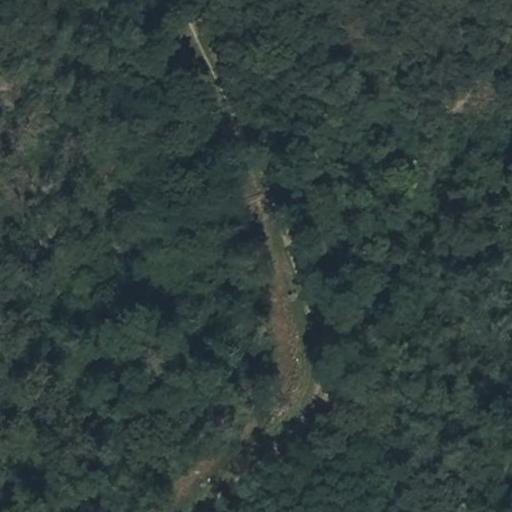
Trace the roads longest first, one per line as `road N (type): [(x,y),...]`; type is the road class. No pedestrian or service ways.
road 1 (track): [(208,511),(286,444),(327,384),(316,313),(283,212),(214,78)]
road 2 (track): [(327,384),(390,434),(459,511)]
